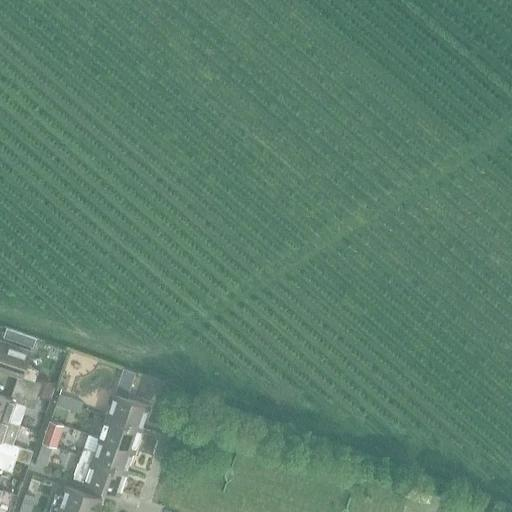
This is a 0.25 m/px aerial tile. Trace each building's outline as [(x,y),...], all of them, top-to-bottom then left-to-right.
[(13,387),(37,395),(41,382),(34,380),(37,370),(25,366),(30,350),(0,340),(0,369),(17,375),(13,387)] [(33,407),(37,395),(13,387),(9,398),(0,394),(0,417),(9,421),(15,401),(33,407)] [(106,415),(141,427),(148,405),(114,393),(106,415)] [(67,407),(70,398),(59,394),(55,403),(67,407)] [(70,398),(67,407),(79,411),(82,402),(70,398)] [(134,449),(141,427),(106,415),(99,437),(134,449)] [(2,440),(9,421),(0,417),(0,453),(15,458),(28,463),(32,450),(2,440)] [(42,442),(52,445),(54,446),(61,424),(50,420),(42,442)] [(126,470),(134,449),(99,437),(94,451),(86,448),(82,450),(80,455),(126,470)] [(44,469),(52,445),(42,442),(34,466),(44,469)] [(0,467),(11,471),(15,458),(0,453),(0,467)] [(119,492),(126,470),(80,455),(73,476),(119,492)] [(52,500),(86,511),(97,511),(101,502),(99,501),(101,497),(66,485),(62,496),(54,493),(52,500)] [(21,509),(30,511),(36,497),(26,494),(21,509)] [(86,511),(52,500),(47,511),(86,511)]
